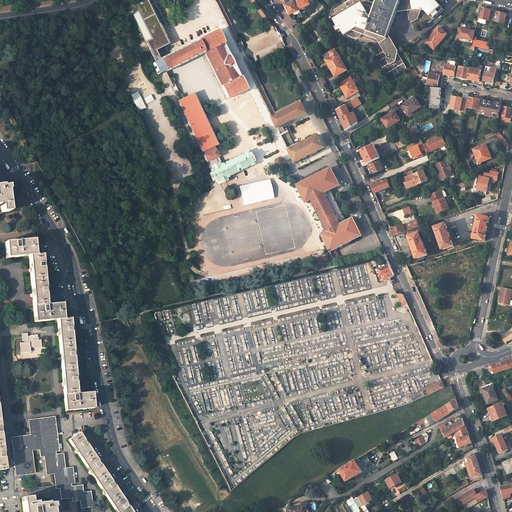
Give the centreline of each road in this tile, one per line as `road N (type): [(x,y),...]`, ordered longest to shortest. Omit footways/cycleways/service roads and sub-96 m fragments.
road 1 (unclassified): [(156,511),(111,436),(73,261),(0,145)]
road 2 (unclassified): [(348,150),(435,350),(452,361)]
road 3 (residential): [(348,150),(296,171),(237,57)]
road 4 (unclassified): [(266,0),(348,150)]
road 5 (unclassified): [(453,370),(498,511)]
road 6 (unclassified): [(502,216),(477,339)]
